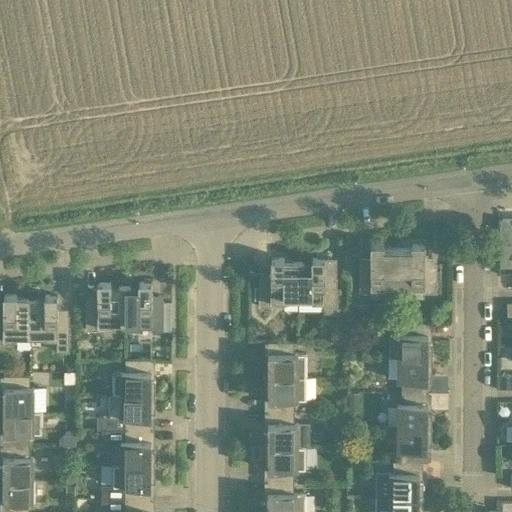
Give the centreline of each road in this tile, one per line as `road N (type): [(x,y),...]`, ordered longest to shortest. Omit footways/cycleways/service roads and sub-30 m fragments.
road 1 (residential): [(468,511),(469,181)]
road 2 (residential): [(211,511),(215,217)]
road 3 (residential): [(215,217),(469,181)]
road 4 (residential): [(0,248),(215,217)]
